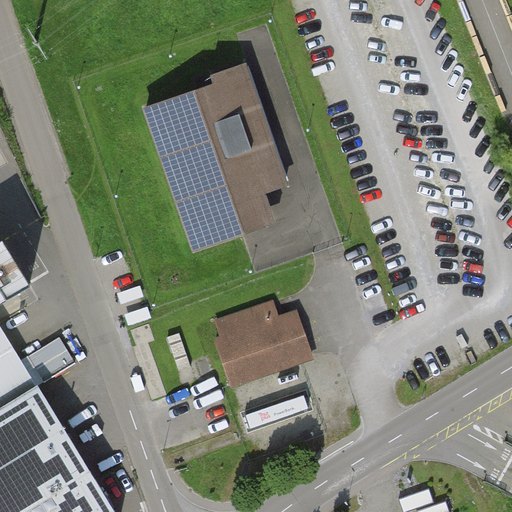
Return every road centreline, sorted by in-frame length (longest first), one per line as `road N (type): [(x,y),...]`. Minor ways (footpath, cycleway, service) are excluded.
road 1 (unclassified): [(153,474),(0,33)]
road 2 (unclassified): [(284,511),(511,368)]
